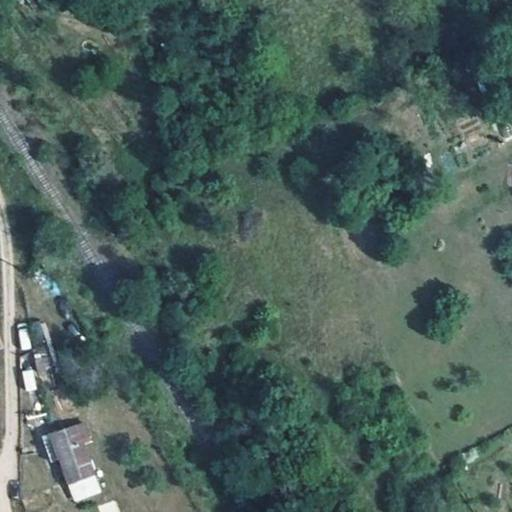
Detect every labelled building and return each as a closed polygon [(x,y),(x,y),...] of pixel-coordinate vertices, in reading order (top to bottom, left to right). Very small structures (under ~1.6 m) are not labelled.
[(46,326),(19,327),(20,347),(36,346),(37,371),(48,371),(46,326)] [(102,487),(100,480),(83,436),(54,446),(56,451),(62,450),(68,469),(75,489),(77,495),(102,487)] [(56,451),(54,446),(49,448),(57,472),(68,469),(62,450),(56,451)] [(107,500),(102,487),(77,495),(82,509),(107,500)] [(70,511),(67,502),(54,506),(55,511),(70,511)]
